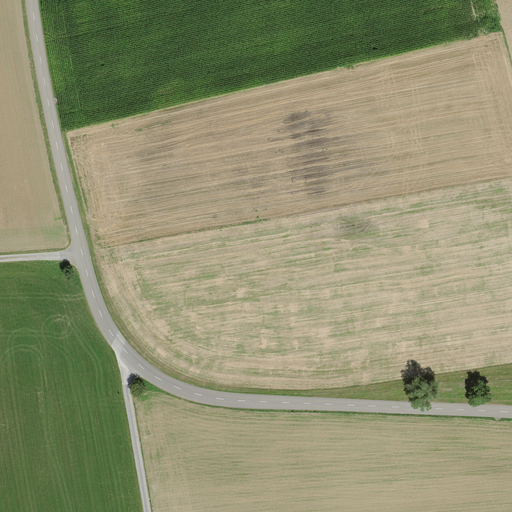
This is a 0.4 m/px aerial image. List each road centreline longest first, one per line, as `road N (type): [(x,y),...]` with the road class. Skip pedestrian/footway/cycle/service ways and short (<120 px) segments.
road 1 (unclassified): [(511,412),(217,398),(142,367),(109,330),(92,290),(32,0)]
road 2 (track): [(146,511),(125,377),(134,359)]
